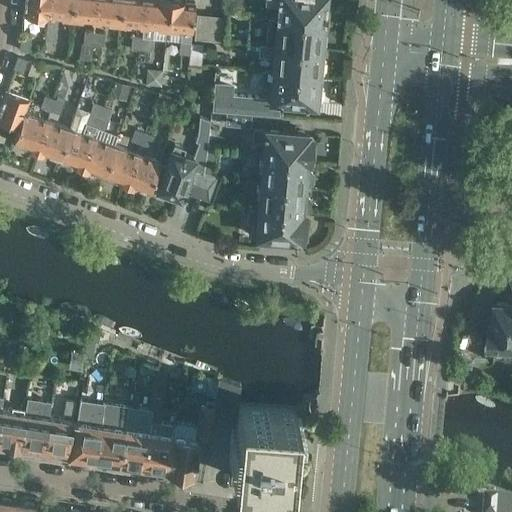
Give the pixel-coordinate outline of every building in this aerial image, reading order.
[(26,0),(25,13),(49,16),(50,0),(26,0)] [(74,0),(50,0),(49,16),(73,18),(74,0)] [(98,0),(74,0),(73,18),(96,21),(98,0)] [(98,0),(96,21),(120,23),(122,0),(98,0)] [(122,0),(120,23),(144,26),(146,0),(122,0)] [(146,0),(144,26),(143,36),(141,48),(150,49),(153,27),(167,28),(170,0),(146,0)] [(188,0),(170,0),(167,28),(192,31),(195,1),(188,0)] [(281,0),(279,17),(328,21),(330,10),(327,6),(327,3),(325,3),(325,0),(281,0)] [(197,14),(195,38),(210,40),(211,15),(197,14)] [(211,15),(210,40),(222,41),(225,16),(211,15)] [(267,42),(277,43),(326,48),(328,21),(279,17),(270,16),(267,42)] [(46,26),(45,38),(55,39),(56,27),(46,26)] [(95,31),(84,30),(82,42),(94,43),(95,31)] [(95,31),(94,43),(103,44),(104,32),(95,31)] [(130,47),(141,48),(143,36),(132,35),(130,47)] [(21,37),(20,49),(29,50),(30,38),(21,37)] [(200,61),(204,41),(192,39),(189,59),(200,61)] [(180,40),(178,52),(189,54),(191,42),(190,42),(190,41),(180,40)] [(277,43),(274,71),(323,75),(326,48),(277,43)] [(18,56),(14,66),(23,69),(27,59),(18,56)] [(147,66),(147,80),(163,81),(164,66),(147,66)] [(215,82),(213,107),(278,112),(278,102),(292,103),(293,101),(316,103),(316,101),(317,101),(318,100),(321,97),(323,75),(274,71),(267,70),(262,74),(261,84),(273,85),(272,97),(230,94),(231,83),(215,82)] [(129,83),(114,79),(110,94),(126,98),(129,83)] [(30,98),(7,89),(0,109),(0,118),(18,126),(26,111),(30,98)] [(40,106),(50,110),(55,98),(44,94),(40,106)] [(55,98),(50,110),(59,113),(63,101),(55,98)] [(70,127),(59,157),(81,165),(92,135),(96,126),(103,106),(93,102),(89,111),(78,106),(70,127)] [(112,110),(103,106),(96,126),(104,130),(112,110)] [(226,109),(224,125),(250,127),(251,111),(226,109)] [(47,119),(26,111),(18,126),(13,140),(36,149),(47,119)] [(159,163),(156,172),(163,174),(158,188),(160,189),(158,193),(173,199),(175,194),(181,196),(183,190),(185,191),(185,189),(196,193),(204,170),(206,151),(209,119),(199,115),(197,133),(195,140),(198,141),(194,156),(184,152),(186,147),(174,142),(166,165),(159,163)] [(47,119),(36,149),(59,157),(70,127),(47,119)] [(266,140),(264,155),(310,159),(311,155),(315,156),(316,139),(312,139),(313,134),(309,134),(309,132),(304,132),(304,129),(289,128),(289,130),(254,127),(253,139),(266,140)] [(130,139),(141,143),(145,132),(134,128),(130,139)] [(145,132),(141,143),(149,146),(153,134),(145,132)] [(92,135),(81,165),(104,174),(115,144),(92,135)] [(115,144),(104,174),(127,182),(138,152),(115,144)] [(160,160),(138,152),(127,182),(149,190),(156,172),(159,163),(160,160)] [(264,166),(262,181),(308,186),(308,184),(309,184),(311,181),(312,173),(309,170),(310,159),(264,155),(261,155),(260,166),(264,166)] [(204,170),(196,193),(208,197),(216,175),(204,170)] [(261,192),(260,207),(305,211),(306,211),(309,208),(310,199),(307,196),(308,186),(262,181),(259,181),(258,192),(261,192)] [(305,211),(260,207),(249,206),(248,220),(259,221),(257,235),(284,238),(285,239),(295,240),(295,238),(303,239),(303,237),(308,237),(309,221),(305,221),(305,211)] [(511,355),(511,295),(511,301),(494,300),(493,324),(487,323),(486,343),(484,343),(484,354),(511,355)] [(95,338),(86,337),(83,353),(92,354),(95,338)] [(459,353),(456,381),(456,382),(458,383),(457,392),(474,389),(475,379),(469,378),(471,358),(461,353),(459,353)] [(217,377),(214,408),(239,410),(236,441),(300,447),(301,439),(294,438),(297,412),(239,406),(241,386),(217,377)] [(25,411),(19,446),(20,447),(20,445),(22,445),(24,448),(30,449),(33,447),(43,449),(49,415),(51,400),(27,397),(25,411)] [(80,397),(71,453),(82,455),(84,458),(90,459),(93,457),(96,457),(104,410),(103,409),(104,401),(80,397)] [(49,415),(43,449),(45,449),(47,452),(54,453),(56,451),(68,453),(73,419),(72,419),(76,399),(65,398),(63,417),(49,415)] [(104,410),(96,457),(98,460),(105,461),(107,459),(120,461),(129,405),(104,401),(103,409),(104,410)] [(175,422),(168,469),(177,470),(179,473),(185,474),(188,472),(192,473),(193,465),(194,466),(197,447),(196,447),(197,437),(208,439),(213,406),(200,404),(196,427),(193,423),(177,420),(175,422)] [(129,405),(120,461),(129,463),(131,465),(138,466),(141,465),(144,465),(153,409),(129,405)] [(153,409),(144,465),(146,468),(152,469),(155,467),(168,469),(175,422),(173,423),(159,420),(161,408),(153,406),(153,409)] [(1,407),(0,412),(0,443),(6,444),(8,447),(14,448),(17,446),(19,446),(25,411),(1,407)] [(300,447),(236,441),(232,476),(289,482),(292,454),(299,454),(300,447)] [(0,511),(12,511),(14,502),(11,501),(9,499),(3,498),(0,499),(0,511)] [(511,511),(511,503),(502,500),(485,498),(484,511),(511,511)] [(37,511),(38,506),(37,505),(35,505),(33,502),(26,501),(23,503),(14,502),(12,511),(37,511)]
